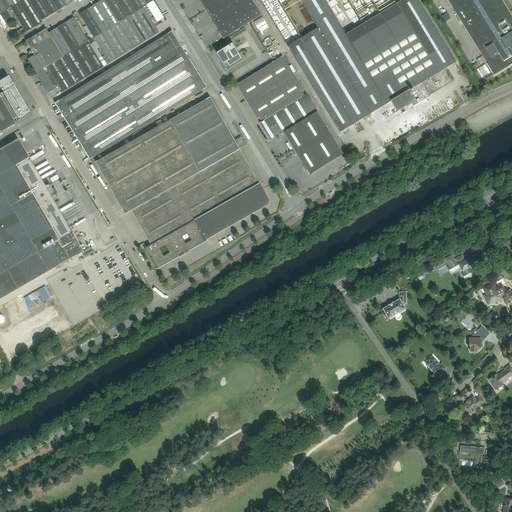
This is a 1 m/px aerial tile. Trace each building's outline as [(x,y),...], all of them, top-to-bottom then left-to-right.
[(0,0),(0,13),(0,14),(7,10),(10,8),(5,0),(0,0)] [(28,0),(23,0),(19,2),(34,28),(43,22),(42,21),(28,0)] [(50,16),(40,0),(28,0),(42,21),(50,16)] [(63,0),(40,0),(50,16),(67,6),(63,0)] [(101,0),(96,3),(110,27),(118,22),(104,0),(101,0)] [(116,0),(104,0),(118,22),(127,17),(116,0)] [(127,0),(116,0),(127,17),(135,12),(127,0)] [(127,0),(135,12),(143,7),(139,0),(127,0)] [(139,0),(139,1),(143,7),(145,9),(154,24),(164,18),(155,3),(153,0),(139,0)] [(199,0),(224,39),(262,15),(252,0),(199,0)] [(287,47),(311,86),(328,112),(340,132),(371,114),(391,101),(397,111),(412,102),(414,106),(430,96),(452,82),(444,69),(456,62),(419,0),(402,0),(346,34),(330,9),(324,0),(301,0),(313,20),(318,28),(287,47)] [(487,64),(494,74),(494,75),(511,64),(511,17),(501,0),(448,0),(486,61),(487,61),(488,63),(487,64)] [(19,2),(10,8),(17,18),(26,33),(34,28),(19,2)] [(88,9),(102,32),(110,27),(96,3),(88,9)] [(110,27),(102,32),(94,37),(110,63),(159,33),(154,24),(145,9),(143,7),(135,12),(127,17),(118,22),(110,27)] [(10,8),(7,10),(14,20),(17,18),(10,8)] [(94,37),(102,32),(88,9),(79,14),(94,37)] [(14,21),(14,20),(7,10),(0,14),(1,15),(0,15),(0,19),(5,26),(7,25),(13,22),(14,22),(14,21)] [(448,12),(442,16),(445,22),(451,18),(448,12)] [(262,16),(254,22),(258,28),(266,23),(262,16)] [(65,23),(80,46),(89,41),(74,17),(65,23)] [(58,27),(72,51),(80,46),(65,23),(58,27)] [(49,33),(63,56),(72,51),(58,27),(49,33)] [(36,72),(47,66),(55,61),(56,61),(63,56),(49,33),(46,28),(26,41),(35,55),(28,59),(36,72)] [(123,81),(131,95),(190,59),(172,31),(114,67),(123,81)] [(89,41),(80,46),(96,72),(104,67),(89,41)] [(243,59),(233,43),(217,53),(227,69),(243,59)] [(72,51),(88,77),(96,72),(80,46),(72,51)] [(63,56),(79,82),(88,77),(72,51),(63,56)] [(71,87),(79,82),(63,56),(56,61),(55,61),(71,87)] [(257,118),(259,117),(262,122),(260,123),(271,140),(280,134),(283,132),(307,170),(309,174),(310,174),(310,175),(344,154),(317,111),(307,94),(305,95),(302,90),(303,89),(283,57),(241,82),(237,85),(257,118)] [(131,95),(149,123),(207,87),(190,59),(131,95)] [(55,61),(47,66),(59,86),(63,92),(71,87),(55,61)] [(483,65),(478,69),(484,77),(489,74),(483,65)] [(59,86),(47,66),(36,72),(49,93),(56,89),(55,88),(59,86)] [(123,81),(114,67),(55,103),(64,117),(123,81)] [(3,92),(0,93),(0,96),(13,119),(17,117),(17,118),(24,114),(24,113),(28,111),(8,76),(0,80),(0,88),(1,90),(1,89),(3,92)] [(64,117),(73,131),(131,95),(123,81),(64,117)] [(149,123),(131,95),(73,131),(82,145),(80,146),(82,150),(84,149),(90,160),(149,123)] [(13,119),(0,96),(0,132),(15,123),(13,119)] [(136,210),(138,214),(135,216),(151,245),(195,220),(206,239),(209,237),(268,204),(269,200),(259,183),(211,97),(96,162),(125,214),(132,211),(133,212),(136,210)] [(0,148),(0,298),(83,251),(72,232),(50,195),(55,192),(49,183),(45,185),(29,157),(18,139),(0,148)] [(70,189),(57,197),(62,206),(76,198),(70,189)] [(195,220),(151,245),(145,248),(156,269),(207,240),(206,239),(195,220)] [(507,242),(504,239),(498,245),(509,256),(511,252),(511,249),(511,248),(511,247),(511,231),(508,236),(511,239),(507,242)] [(82,251),(85,256),(94,252),(91,247),(82,251)] [(452,255),(446,259),(447,261),(450,266),(448,267),(449,268),(451,268),(453,272),(461,267),(464,273),(466,277),(464,278),(465,280),(470,277),(475,274),(471,268),(471,269),(469,267),(471,266),(471,265),(471,263),(470,262),(469,261),(468,260),(465,261),(462,256),(458,258),(456,259),(455,260),(453,258),(452,255)] [(446,266),(438,270),(440,275),(449,271),(446,266)] [(504,289),(502,286),(503,286),(497,289),(494,283),(484,288),(486,294),(484,295),(488,304),(504,297),(505,300),(504,301),(505,304),(507,305),(511,302),(511,291),(511,290),(511,289),(507,291),(506,288),(504,289)] [(389,318),(393,316),(394,315),(395,316),(397,316),(398,316),(399,315),(399,314),(399,312),(405,308),(403,305),(406,303),(406,292),(400,292),(400,299),(393,303),(393,302),(389,305),(383,309),(386,314),(386,315),(386,316),(387,317),(388,317),(389,318)] [(472,334),(472,338),(469,338),(469,342),(467,344),(469,347),(469,348),(470,348),(470,352),(473,351),(474,353),(475,351),(478,351),(478,350),(480,348),(481,348),(481,341),(482,340),(483,340),(490,334),(482,326),(474,334),(472,334)] [(432,356),(430,359),(426,362),(431,367),(430,368),(436,375),(440,373),(440,374),(446,368),(442,364),(440,365),(432,356)] [(511,375),(511,367),(510,365),(505,369),(505,370),(501,373),(502,374),(498,376),(497,374),(488,380),(496,390),(504,384),(503,382),(511,375)] [(467,402),(467,403),(464,406),(466,408),(466,409),(468,411),(468,410),(470,412),(472,410),(473,411),(483,400),(479,396),(476,400),(473,397),(470,400),(469,400),(467,402)] [(460,452),(470,453),(476,454),(475,458),(474,467),(481,468),(480,467),(482,454),(484,455),(485,448),(480,447),(480,448),(475,447),(471,446),(471,447),(461,446),(461,445),(460,452)] [(501,479),(494,483),(498,489),(505,484),(501,479)] [(3,493),(12,489),(11,485),(1,488),(3,493)] [(505,500),(504,503),(503,508),(504,508),(503,511),(508,511),(509,511),(511,511),(511,499),(509,499),(506,498),(506,500),(505,500)]
